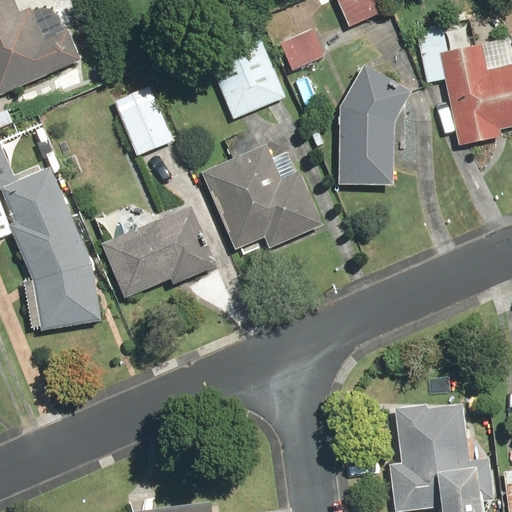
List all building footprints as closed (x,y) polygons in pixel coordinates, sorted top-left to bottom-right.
[(56,0),(0,0),(0,98),(86,64),(71,26),(63,29),(52,2),(56,0)] [(76,0),(80,9),(102,0),(76,0)] [(334,0),(346,27),(387,9),(383,0),(334,0)] [(468,31),(449,34),(452,51),(447,52),(443,26),(417,30),(426,86),(446,83),(458,147),(502,138),(501,131),(511,128),(511,39),(482,46),(471,48),(468,31)] [(203,48),(227,118),(284,98),(260,28),(203,48)] [(312,31),(280,45),(292,74),(325,59),(312,31)] [(341,107),(338,183),(394,186),(394,122),(408,91),(364,66),(341,107)] [(152,81),(113,96),(138,159),(177,144),(152,81)] [(1,134),(0,134),(0,184),(18,178),(1,134)] [(235,251),(241,248),(244,255),(266,246),(268,249),(321,226),(297,171),(289,152),(272,160),(266,145),(201,173),(235,251)] [(91,266),(50,171),(2,191),(15,222),(7,225),(31,282),(23,283),(31,333),(101,321),(91,266)] [(123,300),(172,280),(173,285),(216,267),(215,263),(191,205),(99,243),(123,300)] [(395,409),(399,461),(387,461),(391,511),(439,509),(438,511),(489,511),(489,501),(495,500),(491,454),(468,456),(464,404),(395,409)] [(209,511),(208,503),(143,511),(209,511)]
